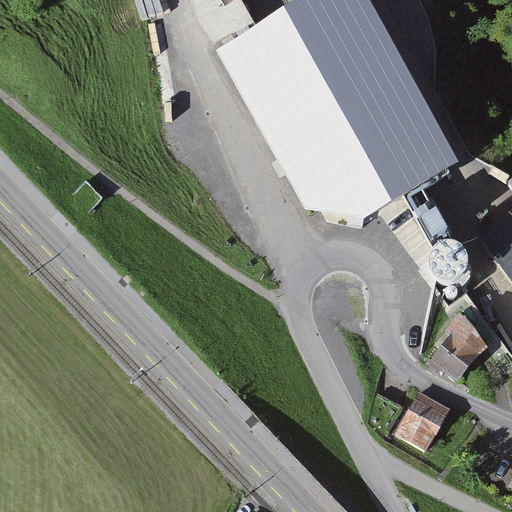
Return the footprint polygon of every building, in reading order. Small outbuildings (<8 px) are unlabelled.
[(298,0),(217,52),(305,210),(368,225),(452,166),(357,0),(298,0)] [(511,216),(482,239),(511,280),(511,216)] [(446,336),(452,341),(431,369),(462,386),(477,364),(496,347),(511,335),(511,317),(497,297),(465,320),(460,317),(446,336)] [(450,414),(420,397),(396,440),(427,456),(450,414)] [(405,410),(380,399),(371,424),(390,439),(405,410)]
